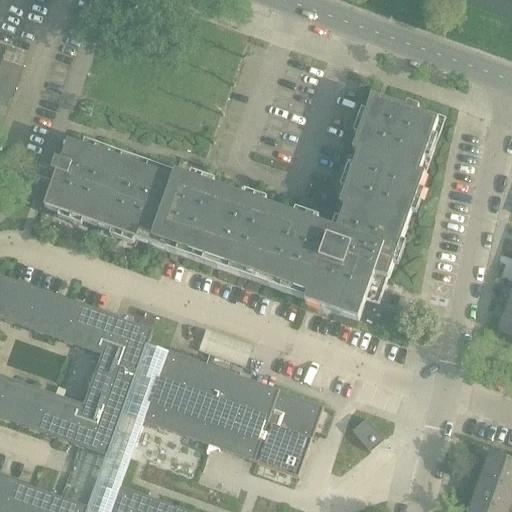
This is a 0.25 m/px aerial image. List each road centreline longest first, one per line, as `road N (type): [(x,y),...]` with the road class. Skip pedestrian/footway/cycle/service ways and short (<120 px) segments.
road 1 (residential): [(421,511),(511,97)]
road 2 (residential): [(511,80),(285,0)]
